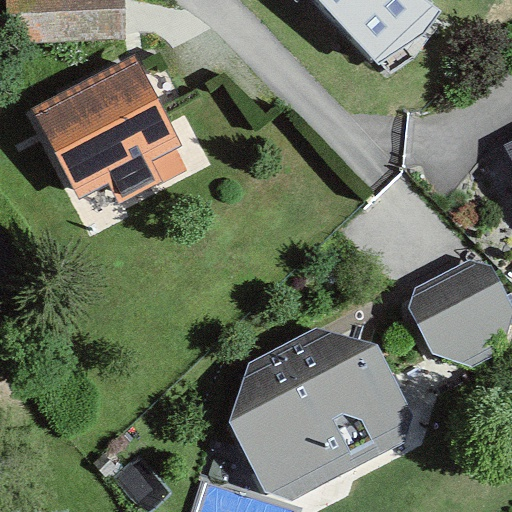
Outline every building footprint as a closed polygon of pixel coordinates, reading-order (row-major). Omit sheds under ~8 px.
[(33,0),(7,7),(7,45),(126,44),(124,0),(33,0)] [(419,0),(312,0),(378,68),(407,50),(440,17),(419,0)] [(136,63),(33,116),(78,205),(110,188),(122,212),(164,190),(152,166),(181,151),(136,63)] [(477,266),(420,293),(412,314),(435,360),(471,373),(507,355),(511,337),(511,305),(498,279),(477,266)] [(318,335),(248,369),(227,426),(264,499),(296,509),(410,448),(418,422),(378,353),(318,335)] [(282,511),(211,496),(207,511),(282,511)]
